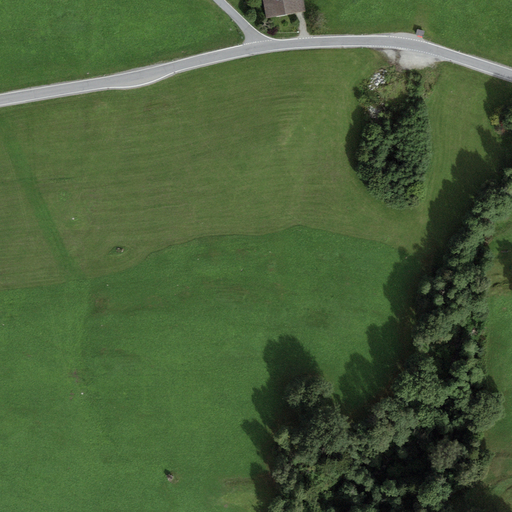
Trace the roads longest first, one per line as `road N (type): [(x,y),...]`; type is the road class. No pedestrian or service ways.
road 1 (tertiary): [(0,100),(264,46)]
road 2 (tertiary): [(264,46),(407,44),(511,75)]
